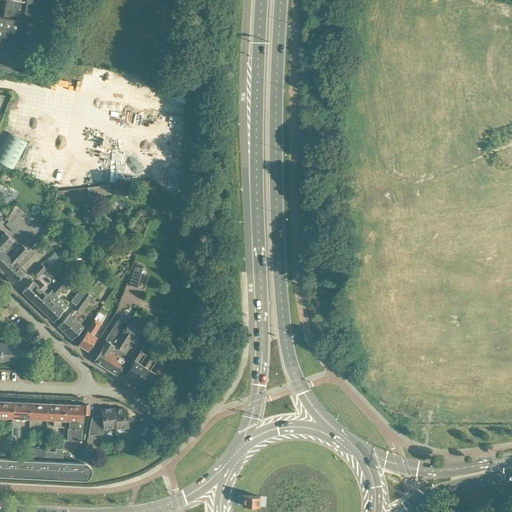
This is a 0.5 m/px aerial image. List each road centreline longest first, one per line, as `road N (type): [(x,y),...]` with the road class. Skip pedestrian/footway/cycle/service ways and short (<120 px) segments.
road 1 (secondary): [(260,0),(255,179),(262,345),(245,445)]
road 2 (secondary): [(511,447),(407,436),(349,400),(305,331),(287,239),(276,227)]
road 3 (secondary): [(276,227),(280,0)]
road 4 (secondary): [(332,435),(292,365),(276,227)]
road 5 (secondary): [(511,459),(435,470),(354,452)]
road 6 (residential): [(86,389),(77,364),(0,289)]
road 7 (secondary): [(398,511),(458,486),(511,475)]
